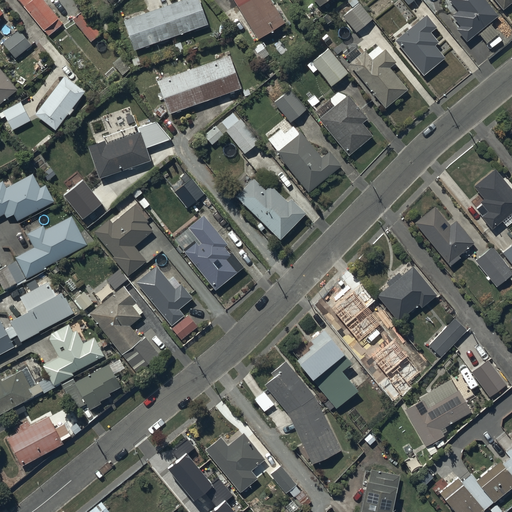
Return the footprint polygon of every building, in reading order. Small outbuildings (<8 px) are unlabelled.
[(42,0),(18,0),(48,36),(62,24),(42,0)] [(198,0),(179,0),(123,20),(133,50),(207,24),(198,0)] [(285,22),(271,0),(233,0),(255,34),(253,35),(255,39),(256,38),(257,39),(285,22)] [(356,0),(346,0),(353,8),(343,16),(355,32),(372,19),(356,0)] [(449,0),(457,10),(451,15),(459,25),(455,28),(466,42),(478,32),(487,43),(498,34),(489,23),(498,16),(485,0),(449,0)] [(511,0),(494,0),(503,10),(511,1),(511,0)] [(84,9),(71,19),(90,42),(102,32),(84,9)] [(426,14),(394,40),(423,75),(445,57),(435,45),(438,42),(430,32),(436,27),(426,14)] [(349,62),(348,63),(385,108),(407,89),(389,67),(395,62),(384,49),(372,60),(364,50),(361,53),(356,47),(344,56),(349,62)] [(348,72),(328,48),(312,61),(311,60),(306,65),(312,73),(318,68),(331,85),(348,72)] [(141,52),(130,55),(134,66),(144,63),(141,52)] [(229,55),(157,81),(168,114),(240,88),(229,55)] [(0,102),(17,89),(0,68),(0,102)] [(84,90),(63,75),(35,115),(57,131),(72,109),(71,109),(84,90)] [(289,89),(273,102),(290,122),(306,109),(289,89)] [(319,118),(318,118),(348,155),(372,136),(362,123),(367,119),(361,110),(362,109),(358,104),(357,105),(348,94),(346,95),(337,91),(314,111),(320,117),(319,118)] [(30,119),(20,101),(0,112),(0,118),(4,116),(11,129),(30,119)] [(95,143),(87,146),(98,178),(150,160),(145,148),(171,139),(156,121),(137,127),(130,106),(87,121),(95,143)] [(240,119),(225,131),(244,153),(259,141),(240,119)] [(223,135),(215,125),(203,134),(212,145),(223,135)] [(275,149),(273,150),(279,158),(278,158),(283,164),(284,163),(308,193),(341,166),(329,151),(321,157),(301,131),(298,133),(292,126),(284,133),(280,128),(267,138),(275,149)] [(511,211),(511,189),(494,168),(474,186),(484,198),(479,202),(481,204),(476,208),(482,215),(481,216),(491,229),(511,211)] [(184,182),(173,192),(187,209),(205,194),(191,177),(190,178),(185,172),(179,176),(184,182)] [(17,220),(53,201),(44,185),(39,188),(31,173),(5,187),(2,181),(0,181),(0,215),(4,214),(6,217),(13,213),(17,220)] [(253,178),(235,196),(260,221),(256,225),(261,231),(265,226),(279,240),(306,213),(291,198),(287,201),(270,184),(265,190),(253,178)] [(119,200),(105,183),(86,199),(99,216),(119,200)] [(109,219),(93,232),(113,255),(111,257),(128,276),(146,261),(133,246),(152,230),(146,222),(148,221),(134,205),(113,223),(109,219)] [(434,206),(414,222),(450,265),(459,258),(457,255),(473,242),(456,221),(450,225),(434,206)] [(194,239),(182,249),(215,290),(243,267),(231,252),(229,253),(224,246),(226,244),(203,215),(188,227),(200,243),(198,245),(194,239)] [(44,266),(86,244),(71,216),(45,230),(42,225),(26,233),(34,247),(15,257),(16,259),(0,267),(0,283),(3,289),(26,277),(26,278),(45,268),(44,266)] [(511,244),(502,252),(511,263),(511,244)] [(505,262),(492,246),(475,260),(487,276),(486,277),(488,280),(490,278),(496,286),(497,286),(499,288),(501,286),(500,284),(508,277),(511,281),(511,271),(504,262),(505,262)] [(155,265),(135,282),(171,325),(184,315),(178,309),(192,297),(180,283),(180,284),(173,275),(167,280),(155,265)] [(388,286),(377,294),(397,320),(418,304),(421,307),(437,295),(413,265),(401,274),(399,272),(385,282),(388,286)] [(0,353),(14,346),(9,338),(16,334),(20,342),(39,332),(38,331),(72,312),(61,291),(55,295),(47,282),(19,297),(27,311),(9,321),(12,326),(4,330),(0,321),(0,353)] [(123,285),(88,312),(136,372),(159,354),(145,337),(141,340),(138,336),(134,330),(133,330),(129,325),(140,316),(139,315),(143,312),(135,302),(136,301),(123,285)] [(83,291),(74,298),(83,309),(89,304),(90,306),(93,303),(83,291)] [(396,339),(353,298),(332,320),(337,326),(334,328),(340,333),(339,334),(355,349),(358,346),(374,362),(396,339)] [(197,326),(188,314),(171,328),(180,339),(197,326)] [(440,356),(466,330),(454,318),(428,345),(440,356)] [(58,357),(43,365),(53,385),(54,384),(55,386),(60,383),(59,382),(73,375),(72,373),(103,356),(93,338),(83,343),(76,330),(73,332),(68,325),(50,334),(49,339),(58,357)] [(298,361),(297,362),(335,407),(357,389),(341,371),(350,363),(322,329),(310,339),(313,343),(308,347),(309,349),(297,359),(298,361)] [(413,352),(399,368),(414,381),(429,365),(413,352)] [(121,358),(108,365),(107,364),(74,382),(73,379),(61,385),(74,410),(86,404),(89,409),(100,403),(99,401),(110,395),(109,393),(120,387),(113,374),(126,367),(121,358)] [(488,358),(470,371),(489,396),(507,383),(488,358)] [(274,377),(264,385),(288,413),(311,463),(340,450),(314,396),(285,361),(271,373),(274,377)] [(0,413),(42,390),(38,383),(35,384),(26,367),(2,380),(0,377),(0,413)] [(444,426),(470,410),(457,390),(456,391),(449,379),(419,398),(420,399),(403,410),(426,446),(443,435),(442,432),(446,430),(444,426)] [(16,432),(6,437),(21,465),(62,444),(60,439),(70,435),(63,423),(54,427),(47,415),(29,425),(27,420),(14,427),(16,432)] [(511,431),(510,433),(511,434),(511,440),(504,431),(494,439),(509,457),(501,464),(498,460),(476,479),(471,474),(461,482),(457,478),(439,493),(455,511),(481,511),(511,486),(511,431)] [(220,436),(204,449),(240,492),(256,478),(250,470),(264,458),(242,433),(228,445),(220,436)] [(177,455),(166,464),(192,495),(203,487),(211,480),(186,449),(193,443),(185,434),(170,447),(177,455)] [(280,465),(269,473),(285,493),(296,484),(280,465)] [(391,511),(399,475),(371,469),(369,480),(366,480),(359,511),(391,511)] [(211,480),(203,487),(215,501),(223,495),(227,499),(234,493),(218,474),(211,480)] [(302,490),(295,496),(303,507),(311,500),(302,490)] [(215,501),(204,511),(237,511),(227,499),(223,495),(215,501)] [(109,511),(100,501),(87,511),(109,511)]
